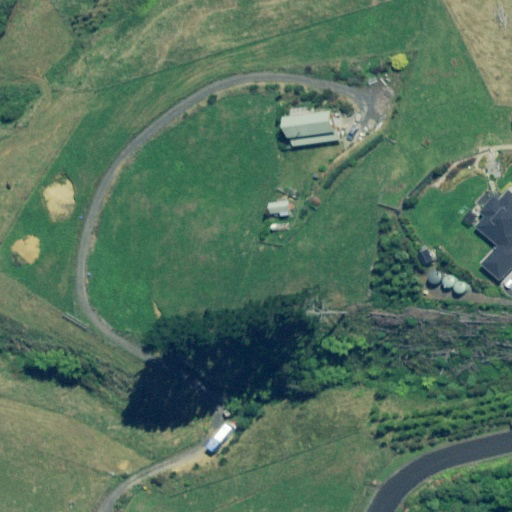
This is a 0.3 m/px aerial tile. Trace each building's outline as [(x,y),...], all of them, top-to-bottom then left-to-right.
[(346,142),(342,109),(297,115),(300,147),(346,142)] [(511,198),(509,203),(503,198),(490,213),(495,217),(485,229),(506,247),(490,266),(508,281),(511,276),(511,198)] [(297,202),(277,205),(280,220),(300,216),(297,202)] [(436,283),(437,284),(438,285),(439,286),(440,286),(442,286),(443,286),(445,286),(446,286),(448,285),(449,284),(450,283),(451,282),(451,280),(451,279),(451,277),(451,276),(451,274),(450,273),(449,272),(448,271),(447,270),(445,270),(444,269),(442,269),(441,269),(439,270),(438,271),(437,272),(436,273),(435,274),(435,275),(434,277),(434,278),(434,280),(435,281),(436,283)] [(466,280),(457,274),(449,286),(459,292),(466,280)]
